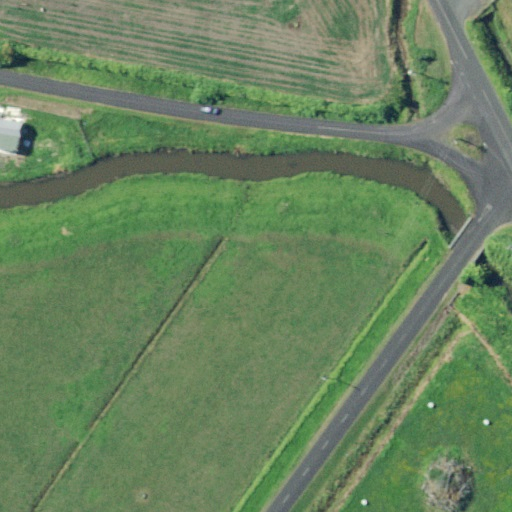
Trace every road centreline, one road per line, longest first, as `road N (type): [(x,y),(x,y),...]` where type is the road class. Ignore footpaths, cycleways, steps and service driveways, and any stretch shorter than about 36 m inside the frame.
road 1 (unclassified): [(473,68),(439,125),(398,135),(231,118),(0,73)]
road 2 (unclassified): [(511,189),(275,511)]
